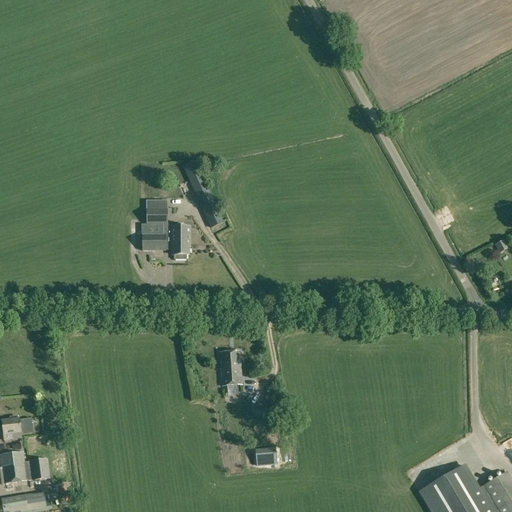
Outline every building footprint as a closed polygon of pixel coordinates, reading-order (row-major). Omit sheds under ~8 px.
[(209,227),(222,222),(196,162),(183,168),(209,227)] [(113,167),(114,177),(134,176),(133,165),(113,167)] [(222,167),(208,168),(209,179),(223,178),(222,167)] [(147,225),(159,225),(163,225),(163,236),(143,236),(143,251),(165,251),(165,249),(172,249),(172,255),(174,255),(175,261),(180,261),(180,227),(170,227),(170,228),(167,228),(167,209),(147,209),(147,225)] [(190,227),(180,227),(180,261),(186,261),(186,259),(186,255),(189,255),(189,248),(190,248),(190,227)] [(505,240),(498,244),(501,251),(508,247),(505,240)] [(222,386),(242,384),(239,351),(220,352),(222,386)] [(221,395),(222,412),(245,411),(246,423),(259,422),(257,393),(221,395)] [(243,413),(222,414),(223,428),(240,428),(240,419),(243,419),(243,413)] [(19,420),(18,420),(17,417),(10,418),(10,421),(2,422),(3,429),(0,429),(1,436),(4,435),(4,442),(13,441),(12,435),(21,434),(19,420)] [(38,447),(37,433),(24,434),(25,448),(38,447)] [(254,444),(255,450),(241,453),(243,467),(265,463),(261,442),(254,444)] [(276,448),(268,449),(270,466),(277,465),(276,448)] [(0,455),(0,465),(0,468),(2,467),(4,484),(49,479),(47,460),(24,462),(23,453),(0,455)] [(478,490),(464,467),(421,492),(432,511),(511,511),(511,509),(495,480),(478,490)] [(43,511),(46,511),(44,500),(44,494),(2,500),(3,511),(43,511)]
